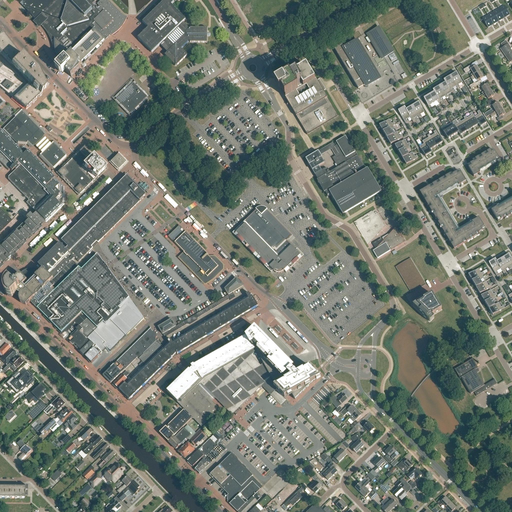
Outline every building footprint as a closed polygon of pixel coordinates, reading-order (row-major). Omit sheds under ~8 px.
[(65,71),(71,77),(89,60),(87,58),(94,51),(106,39),(111,35),(111,36),(113,35),(115,33),(117,32),(118,31),(120,29),(121,28),(122,27),(123,25),(125,22),(126,19),(127,17),(123,16),(107,0),(102,0),(97,5),(101,8),(98,11),(93,5),(97,0),(27,0),(22,5),(29,12),(36,20),(37,20),(38,21),(42,25),(41,26),(43,28),(45,30),(48,34),(50,38),(51,41),(52,44),(53,46),(53,49),(54,52),(55,55),(56,56),(56,58),(58,61),(60,64),(57,67),(62,73),(65,71)] [(165,56),(175,66),(177,66),(187,56),(181,49),(189,42),(190,43),(207,43),(207,37),(209,37),(210,36),(209,35),(207,35),(207,28),(190,28),(189,29),(183,23),(186,20),(172,5),(174,3),(176,0),(165,0),(142,23),(148,29),(137,39),(152,54),(160,46),(167,53),(165,55),(165,56)] [(504,6),(499,9),(504,19),(510,15),(504,6)] [(264,8),(248,17),(260,37),(275,27),(264,8)] [(499,9),(493,13),(499,22),(504,19),(499,9)] [(493,13),(488,16),(493,25),(499,22),(493,13)] [(488,16),(482,19),(488,28),(493,25),(488,16)] [(378,28),(369,33),(384,58),(393,53),(378,28)] [(32,67),(27,63),(25,61),(25,60),(26,60),(27,60),(27,59),(27,58),(26,58),(26,57),(25,57),(24,57),(24,58),(23,58),(23,59),(12,47),(2,34),(1,35),(0,35),(0,87),(2,89),(25,109),(49,85),(42,78),(41,78),(37,74),(38,74),(32,67)] [(368,86),(380,79),(357,40),(344,48),(341,45),(334,49),(358,89),(364,86),(365,88),(368,86)] [(500,50),(506,57),(511,52),(511,51),(510,50),(511,49),(506,41),(501,45),(503,48),(500,50)] [(393,64),(398,61),(394,54),(388,57),(393,64)] [(308,65),(276,83),(307,135),(338,117),(324,92),(326,91),(319,80),(317,81),(308,65)] [(471,75),(472,77),(479,72),(476,66),(474,68),(472,65),(463,70),(465,73),(470,70),(473,74),(471,75)] [(483,78),(479,72),(472,77),(473,78),(475,77),(477,81),(483,78)] [(459,88),(458,85),(462,83),(456,73),(450,77),(456,87),(457,89),(459,88)] [(445,83),(451,93),(453,92),(452,89),(456,87),(450,77),(443,80),(445,83)] [(131,114),(147,97),(134,83),(117,100),(131,114)] [(445,97),(446,99),(448,97),(447,95),(451,93),(445,83),(439,87),(445,97)] [(482,93),(483,95),(490,90),(487,84),(481,88),(484,92),(482,93)] [(434,93),(440,102),(442,101),(441,99),(445,97),(439,87),(433,90),(434,93)] [(494,96),(490,90),(483,95),(484,97),(486,95),(488,99),(494,96)] [(437,101),(438,103),(440,102),(434,93),(429,96),(434,103),(437,101)] [(424,99),(429,109),(431,108),(430,106),(434,103),(429,96),(424,99)] [(0,105),(4,103),(0,99),(0,162),(3,166),(4,166),(8,171),(9,169),(11,171),(14,169),(18,165),(16,163),(17,163),(17,162),(16,163),(14,161),(21,154),(0,132),(0,105)] [(418,117),(419,118),(421,117),(420,115),(424,113),(418,103),(412,106),(418,116),(418,117)] [(492,112),(493,113),(501,108),(498,103),(492,106),(495,110),(492,112)] [(410,118),(413,122),(415,121),(414,119),(418,117),(418,116),(412,106),(406,110),(410,117),(410,118)] [(398,111),(405,124),(408,123),(406,120),(410,117),(406,110),(405,107),(398,111)] [(505,114),(501,108),(493,113),(490,115),(491,118),(497,115),(499,118),(497,119),(498,121),(503,118),(502,116),(505,114)] [(479,125),(480,128),(487,124),(479,111),(477,112),(479,115),(474,118),(479,125)] [(43,133),(23,113),(23,114),(21,114),(20,113),(15,118),(7,126),(8,127),(8,131),(8,132),(7,133),(12,138),(17,144),(18,143),(26,143),(28,142),(31,145),(32,145),(34,145),(43,137),(42,136),(42,134),(43,133)] [(467,119),(473,129),(479,125),(474,118),(474,117),(472,113),(470,114),(471,116),(467,119)] [(460,122),(466,132),(473,129),(467,119),(467,118),(466,116),(463,118),(465,120),(461,122),(460,122)] [(393,126),(395,125),(394,123),(392,124),(389,120),(379,126),(383,132),(393,126)] [(459,134),(460,136),(466,132),(460,122),(461,122),(459,120),(457,121),(458,123),(454,126),(459,134)] [(453,137),(459,134),(454,126),(453,124),(451,125),(452,127),(449,129),(453,137)] [(383,132),(387,138),(393,135),(391,131),(394,129),(395,130),(393,126),(383,132)] [(442,130),(448,140),(453,137),(449,129),(446,131),(444,129),(442,130)] [(430,137),(436,147),(443,143),(435,131),(433,132),(435,134),(430,137)] [(387,138),(391,145),(403,138),(401,136),(399,137),(397,132),(393,135),(387,138)] [(424,141),(430,151),(430,150),(436,147),(430,137),(429,135),(427,136),(428,138),(424,141)] [(330,172),(328,169),(326,169),(325,170),(324,170),(322,171),(316,176),(328,196),(331,194),(343,215),(345,213),(381,192),(368,169),(364,171),(362,167),(364,166),(358,156),(357,156),(346,136),(336,142),(338,144),(334,146),(339,154),(332,158),(338,167),(330,172)] [(405,140),(395,146),(399,152),(409,146),(411,145),(409,143),(407,144),(405,140)] [(419,147),(425,157),(432,153),(430,150),(430,151),(424,141),(422,142),(424,144),(419,147)] [(55,166),(63,158),(63,157),(63,155),(63,154),(55,145),(54,146),(52,146),(51,145),(43,154),(43,155),(43,157),(51,166),(52,165),(54,165),(55,166)] [(409,146),(399,152),(402,159),(409,155),(408,155),(406,151),(410,149),(411,151),(411,150),(409,146)] [(58,173),(62,177),(62,178),(63,177),(66,181),(66,182),(67,182),(70,186),(71,186),(75,190),(74,190),(75,191),(75,190),(79,194),(79,195),(80,194),(79,194),(83,191),(84,190),(88,186),(88,187),(88,186),(92,182),(96,178),(97,178),(97,177),(100,174),(101,174),(101,173),(105,170),(105,169),(104,168),(101,165),(97,160),(96,160),(93,157),(93,156),(92,156),(88,152),(89,152),(88,152),(84,148),(84,147),(84,148),(84,147),(84,148),(84,147),(83,148),(84,148),(83,148),(84,148),(80,152),(79,152),(76,155),(75,156),(71,160),(71,161),(67,164),(66,164),(66,165),(63,168),(62,168),(62,169),(58,173),(58,172),(58,173),(58,172),(58,173)] [(492,154),(490,150),(472,161),(473,162),(467,166),(474,177),(480,173),(479,172),(496,162),(499,166),(502,164),(494,151),(495,153),(492,154)] [(61,187),(61,188),(27,152),(18,160),(22,164),(12,174),(9,177),(9,180),(29,201),(27,203),(36,213),(37,214),(43,221),(44,221),(56,210),(56,209),(62,204),(62,190),(62,188),(61,187)] [(318,152),(306,159),(316,176),(322,171),(319,167),(324,163),(321,158),(322,158),(318,152)] [(409,155),(402,159),(406,165),(418,158),(417,156),(415,157),(412,153),(408,155),(409,155)] [(114,161),(113,164),(118,168),(120,168),(125,164),(125,161),(123,159),(124,159),(121,157),(119,156),(116,159),(114,161)] [(452,173),(420,192),(436,219),(438,218),(440,222),(438,223),(454,250),(480,234),(479,233),(485,229),(479,218),(472,222),(472,224),(460,231),(451,216),(449,217),(447,212),(448,212),(439,196),(458,185),(459,186),(466,182),(459,171),(453,175),(452,173)] [(146,196),(127,177),(126,177),(125,177),(76,226),(61,240),(63,242),(61,244),(75,259),(78,262),(93,248),(84,239),(86,236),(89,234),(98,243),(146,196)] [(511,199),(498,208),(497,207),(491,211),(498,222),(504,218),(504,220),(511,215),(511,199)] [(0,232),(12,221),(0,208),(0,232)] [(301,256),(258,212),(252,217),(245,224),(236,233),(239,236),(237,238),(243,244),(245,242),(250,248),(248,250),(254,256),(256,254),(262,260),(260,261),(265,267),(267,265),(273,271),(274,272),(276,273),(277,274),(279,274),(280,274),(282,273),(283,272),(285,272),(293,263),(295,265),(301,260),(299,258),(301,256)] [(4,242),(3,241),(0,243),(0,263),(1,263),(11,253),(12,254),(18,247),(17,245),(20,242),(21,242),(26,237),(27,238),(35,230),(38,228),(40,225),(42,227),(46,224),(43,221),(37,214),(33,218),(30,214),(18,226),(19,227),(4,242)] [(0,243),(3,241),(16,227),(12,223),(0,234),(0,243)] [(374,252),(378,258),(405,242),(396,226),(392,231),(393,232),(382,238),(383,241),(374,252)] [(182,230),(172,240),(178,247),(188,237),(182,230)] [(86,236),(84,239),(93,248),(95,246),(98,243),(89,234),(86,236)] [(185,253),(194,243),(188,237),(178,247),(184,253),(185,253)] [(43,269),(53,279),(72,261),(75,259),(61,244),(60,243),(46,257),(45,259),(39,265),(43,269)] [(194,243),(185,253),(188,256),(191,259),(201,250),(194,243)] [(201,250),(191,259),(197,265),(207,256),(201,250)] [(183,253),(178,258),(182,262),(188,256),(185,253),(184,253),(183,253)] [(511,266),(511,259),(509,254),(503,258),(509,268),(508,268),(510,270),(511,269),(511,267),(511,266)] [(54,293),(38,308),(62,333),(67,327),(68,325),(72,328),(73,326),(79,327),(80,326),(83,329),(124,290),(109,270),(105,264),(98,255),(82,270),(79,268),(56,291),(54,293)] [(188,256),(182,262),(204,285),(206,285),(213,280),(223,270),(223,265),(216,257),(215,258),(211,258),(210,257),(208,255),(207,256),(197,265),(191,259),(188,256)] [(410,258),(395,266),(404,286),(411,283),(410,283),(412,282),(414,285),(418,284),(419,287),(423,285),(410,258)] [(509,268),(503,258),(497,262),(501,269),(503,274),(506,273),(504,271),(508,268),(509,268)] [(497,262),(495,259),(489,263),(496,276),(498,274),(497,272),(501,269),(497,262)] [(53,279),(30,302),(35,307),(37,309),(38,308),(54,293),(50,289),(52,287),(54,285),(56,286),(66,276),(65,275),(76,264),(72,261),(53,279)] [(26,306),(30,302),(53,279),(43,269),(40,273),(38,271),(36,271),(34,270),(32,270),(30,270),(29,271),(27,271),(25,272),(24,273),(22,275),(20,273),(12,282),(9,279),(8,280),(7,281),(6,282),(5,284),(5,285),(5,286),(4,288),(5,289),(5,291),(5,292),(6,293),(7,295),(8,296),(9,297),(11,297),(12,298),(12,297),(16,294),(19,298),(19,299),(20,300),(20,301),(20,302),(21,303),(26,306)] [(478,269),(468,275),(472,281),(482,275),(482,276),(484,274),(483,272),(481,274),(478,269)] [(484,279),(482,276),(482,275),(472,281),(476,288),(482,284),(480,280),(483,278),(484,280),(484,279)] [(232,293),(244,286),(236,279),(225,290),(228,295),(232,293)] [(486,282),(482,284),(476,288),(480,294),(492,287),(490,285),(488,286),(486,282)] [(135,328),(144,319),(129,298),(124,290),(83,329),(80,333),(94,347),(95,345),(96,346),(99,350),(102,353),(107,349),(110,352),(126,337),(134,328),(135,328)] [(495,297),(497,296),(495,294),(493,295),(491,290),(481,296),(485,303),(495,297)] [(250,295),(249,293),(247,294),(248,297),(172,342),(171,339),(168,341),(170,345),(168,347),(164,351),(162,349),(127,384),(126,383),(125,383),(119,389),(118,390),(119,390),(119,389),(121,391),(125,396),(129,400),(171,359),(172,358),(175,355),(177,354),(177,355),(258,307),(258,306),(252,297),(253,297),(252,294),(250,295)] [(432,316),(442,310),(440,307),(436,301),(432,294),(429,296),(427,297),(423,299),(421,301),(420,301),(417,303),(414,305),(413,306),(412,306),(426,319),(432,316)] [(495,305),(492,301),(496,299),(497,301),(495,297),(485,303),(489,309),(495,305)] [(498,303),(495,305),(489,309),(492,316),(504,308),(503,306),(501,307),(498,303)] [(162,335),(176,327),(172,320),(158,328),(162,335)] [(68,339),(68,340),(81,353),(82,354),(84,356),(94,347),(80,333),(83,329),(80,326),(79,327),(73,326),(72,328),(70,330),(68,339)] [(291,369),(294,366),(264,337),(258,330),(255,327),(248,335),(246,337),(200,363),(194,366),(191,367),(192,369),(190,371),(189,371),(201,384),(220,403),(234,414),(262,387),(273,376),(278,371),(283,376),(291,368),(291,369)] [(144,335),(115,363),(123,372),(138,357),(139,358),(156,342),(157,341),(155,340),(156,338),(157,337),(151,329),(147,332),(144,335)] [(156,342),(139,358),(145,364),(162,347),(162,345),(161,346),(160,344),(159,344),(156,342)] [(9,349),(10,348),(6,344),(0,350),(0,353),(2,356),(9,349)] [(96,346),(85,357),(92,364),(98,358),(95,355),(97,353),(96,352),(99,350),(96,346)] [(12,359),(16,355),(11,349),(8,352),(0,360),(6,366),(13,359),(12,359)] [(20,367),(23,364),(20,361),(21,360),(18,358),(17,358),(16,359),(16,358),(4,370),(5,372),(6,372),(10,368),(14,372),(16,370),(19,367),(20,367)] [(476,396),(497,384),(494,380),(484,386),(476,373),(479,371),(477,369),(478,368),(472,359),(454,370),(460,379),(461,379),(470,394),(474,392),(476,396)] [(123,372),(115,363),(115,364),(111,368),(111,367),(110,368),(111,368),(103,376),(111,384),(123,372)] [(291,368),(283,376),(273,386),(285,398),(291,394),(295,400),(313,382),(320,378),(321,378),(310,366),(309,367),(296,374),(296,373),(291,369),(291,368)] [(114,387),(117,389),(127,379),(126,378),(133,371),(130,368),(114,384),(112,386),(113,387),(114,387)] [(220,410),(198,388),(201,384),(189,371),(185,375),(167,392),(177,403),(202,428),(220,410)] [(29,385),(33,381),(31,379),(33,377),(28,372),(23,376),(23,375),(22,376),(18,380),(17,381),(12,376),(4,384),(5,384),(10,388),(8,390),(11,388),(13,386),(13,387),(14,388),(18,391),(20,389),(21,389),(22,390),(27,384),(28,385),(29,385)] [(35,387),(25,397),(30,402),(35,397),(38,400),(43,395),(41,393),(42,392),(45,389),(41,385),(37,389),(35,387)] [(340,406),(347,398),(343,394),(335,401),(340,406)] [(63,402),(59,398),(52,405),(44,412),(47,415),(54,408),(59,412),(61,410),(60,409),(65,404),(64,404),(64,403),(64,402),(63,402)] [(326,410),(330,406),(326,401),(322,405),(326,410)] [(38,405),(29,414),(34,420),(43,410),(38,405)] [(349,412),(352,415),(357,411),(352,406),(351,407),(349,405),(340,413),(344,417),(349,412)] [(339,406),(332,414),(334,416),(342,409),(339,406)] [(73,414),(73,412),(71,411),(70,411),(68,409),(64,413),(63,412),(57,418),(63,424),(73,414)] [(9,420),(14,415),(11,411),(6,416),(9,420)] [(169,442),(174,437),(192,419),(183,411),(173,421),(160,433),(169,442)] [(361,415),(357,411),(352,415),(349,418),(353,423),(361,415)] [(69,419),(62,426),(66,430),(68,427),(72,431),(77,426),(74,423),(77,420),(77,419),(75,417),(74,418),(73,416),(70,419),(69,419)] [(47,433),(56,424),(53,420),(40,432),(42,435),(46,431),(47,433)] [(362,428),(358,423),(353,429),(347,435),(348,436),(352,433),(353,434),(356,430),(357,431),(360,428),(365,433),(367,431),(369,433),(374,428),(374,427),(372,425),(371,426),(368,422),(362,428)] [(38,425),(34,429),(38,433),(44,427),(42,425),(40,427),(38,425)] [(174,437),(169,442),(176,450),(181,445),(182,445),(188,439),(189,440),(196,433),(188,425),(175,438),(174,437)] [(204,433),(207,430),(204,427),(190,441),(195,446),(198,443),(199,443),(207,436),(204,433)] [(88,436),(92,432),(88,428),(80,437),(84,441),(87,439),(89,437),(88,436)] [(224,439),(217,432),(203,447),(202,447),(187,462),(193,467),(203,456),(205,458),(210,454),(218,446),(217,446),(220,443),(224,439)] [(356,454),(363,446),(359,441),(362,439),(357,434),(350,439),(355,444),(351,449),(356,454)] [(69,435),(63,440),(67,444),(73,439),(69,435)] [(95,447),(102,440),(99,437),(98,437),(96,436),(90,442),(92,444),(90,446),(88,444),(82,450),(87,456),(93,449),(95,447)] [(22,449),(25,445),(20,440),(17,444),(22,449)] [(77,446),(73,442),(65,450),(68,454),(77,446)] [(216,460),(220,456),(227,449),(225,447),(221,443),(220,443),(217,446),(218,446),(210,454),(205,458),(201,463),(195,470),(200,474),(212,462),(215,459),(216,460)] [(105,451),(109,447),(106,444),(105,444),(104,444),(95,453),(95,454),(92,457),(95,460),(100,456),(101,457),(106,452),(105,451)] [(189,456),(195,451),(187,444),(182,449),(179,453),(185,459),(188,456),(189,456)] [(22,449),(20,451),(25,456),(31,451),(26,445),(25,445),(22,449)] [(395,452),(391,447),(385,452),(387,455),(385,457),(390,463),(397,456),(394,453),(395,452)] [(342,450),(334,458),(332,460),(336,464),(338,462),(339,463),(347,455),(342,450)] [(101,470),(113,458),(112,458),(115,455),(112,451),(108,455),(107,455),(102,460),(103,462),(99,467),(101,470)] [(253,476),(231,454),(210,475),(211,475),(210,476),(231,498),(228,501),(228,503),(230,505),(231,503),(252,482),(253,484),(256,481),(252,477),(253,476)] [(382,468),(385,464),(384,463),(379,458),(373,464),(378,469),(380,466),(382,468)] [(403,464),(401,463),(398,466),(402,470),(404,469),(406,471),(413,465),(407,460),(403,464)] [(79,472),(86,465),(83,462),(76,469),(79,472)] [(326,469),(333,476),(337,472),(333,468),(334,467),(331,464),(326,469)] [(105,473),(105,475),(114,484),(122,476),(121,474),(125,471),(125,469),(122,467),(121,467),(120,468),(117,465),(110,472),(109,471),(108,471),(105,473)] [(324,477),(328,481),(333,476),(326,469),(320,475),(323,478),(324,477)] [(418,479),(422,475),(416,469),(412,473),(411,473),(408,476),(410,479),(414,475),(418,479)] [(87,481),(94,474),(90,470),(83,476),(87,481)] [(97,475),(90,482),(92,485),(91,486),(93,489),(103,480),(97,475)] [(312,478),(316,483),(310,489),(315,494),(321,488),(321,487),(324,485),(314,475),(312,478)] [(118,492),(120,495),(133,482),(128,477),(122,482),(125,485),(118,492)] [(389,484),(391,482),(389,480),(383,486),(384,488),(387,485),(389,487),(390,485),(389,484)] [(138,490),(140,488),(134,481),(133,482),(120,495),(117,497),(122,502),(126,498),(124,495),(129,490),(134,495),(139,491),(138,490)] [(263,488),(256,481),(253,484),(252,482),(231,503),(230,505),(237,511),(248,502),(256,494),(263,488)] [(355,488),(360,493),(368,484),(369,484),(367,481),(362,485),(360,483),(355,488)] [(401,500),(407,495),(400,489),(403,486),(399,482),(396,485),(398,488),(393,493),(397,498),(398,497),(401,500)] [(371,487),(368,484),(360,493),(365,498),(368,495),(371,498),(375,493),(372,490),(370,493),(368,491),(371,487)] [(27,496),(27,486),(0,486),(0,498),(25,499),(25,496),(27,496)] [(300,494),(304,491),(302,488),(284,505),(287,508),(290,506),(290,505),(291,504),(294,506),(303,497),(300,494)] [(256,494),(248,502),(237,511),(247,511),(260,499),(256,494)] [(116,503),(111,507),(116,511),(121,508),(118,505),(121,502),(117,497),(114,500),(116,503)] [(442,503),(445,507),(450,503),(445,497),(441,501),(440,500),(437,503),(439,505),(442,503)] [(342,511),(347,507),(341,501),(337,498),(333,502),(336,505),(336,506),(342,511)] [(386,498),(384,501),(392,510),(397,504),(392,499),(390,502),(386,498)] [(261,511),(263,510),(269,505),(263,500),(251,511),(261,511)] [(275,511),(280,508),(273,501),(269,505),(263,510),(261,511),(275,511)] [(384,511),(389,511),(392,510),(384,501),(381,503),(385,507),(382,509),(384,511)] [(455,508),(450,503),(445,507),(449,511),(447,511),(452,511),(455,508)]
